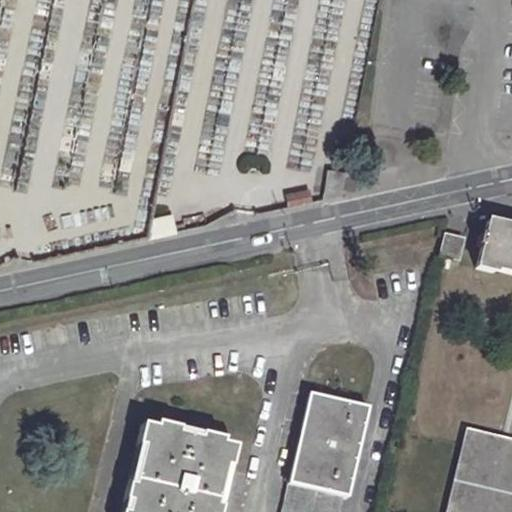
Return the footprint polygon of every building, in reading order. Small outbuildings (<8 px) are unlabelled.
[(342,173),(326,171),(323,199),(338,197),(342,173)] [(170,215),(149,221),(146,238),(174,232),(170,215)] [(511,229),(487,223),(483,239),(478,238),(475,248),(479,249),(474,270),(492,274),(493,270),(511,275),(511,229)] [(461,242),(441,237),(436,257),(442,258),(439,267),(446,270),(449,260),(457,262),(461,242)] [(307,397),(280,511),(339,511),(343,498),(345,499),(366,411),(307,397)] [(217,511),(233,449),(220,447),(221,442),(154,427),(153,431),(141,428),(121,511),(217,511)] [(511,511),(511,443),(465,433),(446,511),(511,511)]
